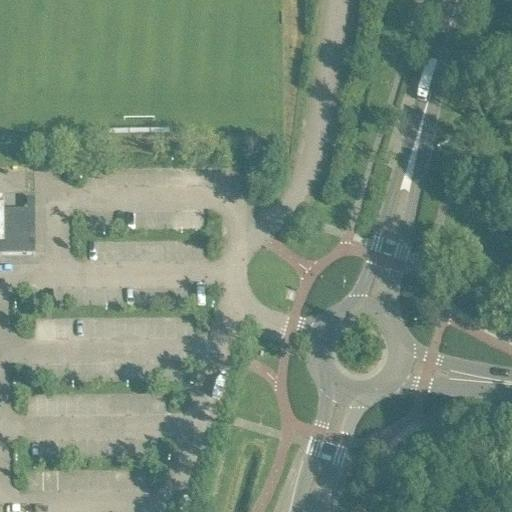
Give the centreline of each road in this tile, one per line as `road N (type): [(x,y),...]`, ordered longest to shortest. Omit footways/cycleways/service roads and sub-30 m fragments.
road 1 (unclassified): [(237,308),(235,278),(252,234),(301,191),(321,127),(336,0)]
road 2 (tertiary): [(369,307),(454,0)]
road 3 (tertiary): [(308,511),(342,394)]
